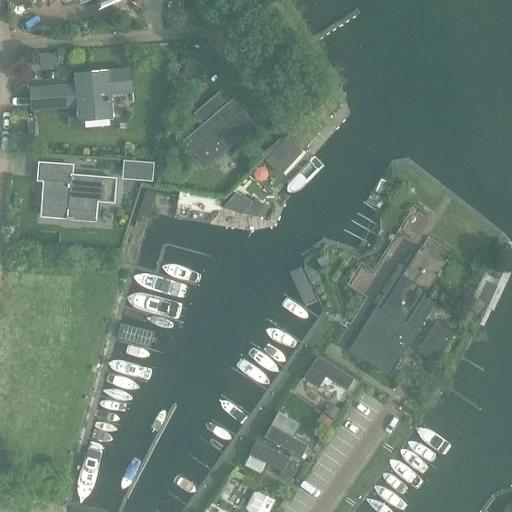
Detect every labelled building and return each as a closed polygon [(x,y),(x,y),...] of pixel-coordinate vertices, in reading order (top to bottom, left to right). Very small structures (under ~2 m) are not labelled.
[(185,73),(202,76),(220,61),(202,41),(194,40),(185,73)] [(56,53),(39,54),(40,67),(57,66),(56,53)] [(32,87),(33,96),(34,110),(80,106),(81,121),(111,118),(109,94),(133,92),(131,71),(78,75),(79,83),(32,87)] [(205,125),(192,137),(183,144),(203,167),(236,138),(242,144),(256,131),(232,103),(229,105),(220,94),(196,115),(205,125)] [(284,138),(263,160),(282,175),(302,153),(287,138),(285,139),(284,138)] [(127,163),(125,180),(153,182),(154,165),(127,163)] [(114,202),(116,180),(73,177),(74,167),(42,164),(40,180),(46,180),(45,195),(49,195),(47,216),(69,218),(69,219),(96,221),(97,201),(114,202)] [(143,209),(174,214),(178,194),(147,188),(143,209)] [(253,203),(249,209),(260,216),(263,217),(268,209),(255,200),(253,203)] [(384,295),(349,351),(390,376),(436,303),(424,296),(445,263),(420,247),(406,271),(401,268),(384,295)] [(472,295),(459,313),(472,322),(484,304),(472,295)] [(436,323),(418,352),(437,363),(454,334),(436,323)] [(306,379),(348,400),(360,376),(317,355),(306,379)] [(296,437),(302,420),(278,411),(267,439),(304,454),(309,442),(296,437)] [(255,441),(246,469),(293,485),(302,457),(255,441)] [(243,481),(232,501),(252,511),(270,511),(277,499),(243,481)]
